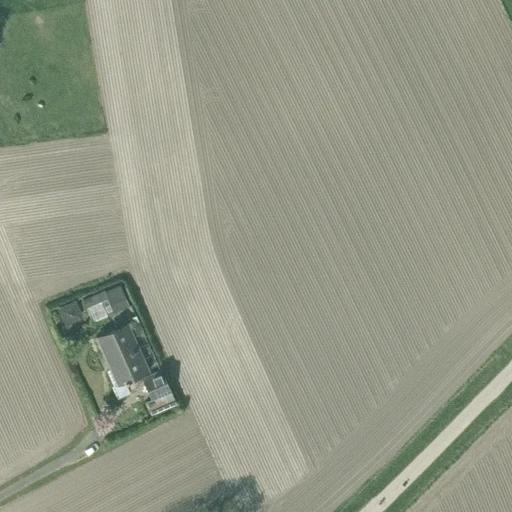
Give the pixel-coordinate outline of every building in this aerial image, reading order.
[(91,322),(129,305),(119,284),(82,300),(91,322)] [(79,315),(73,302),(60,308),(66,321),(79,315)] [(105,355),(108,353),(114,367),(107,370),(114,385),(112,386),(117,397),(130,392),(125,381),(129,379),(128,378),(148,369),(127,323),(97,337),(105,355)] [(151,398),(170,390),(160,369),(142,377),(151,398)] [(170,390),(151,398),(144,401),(150,414),(175,402),(170,390)]
